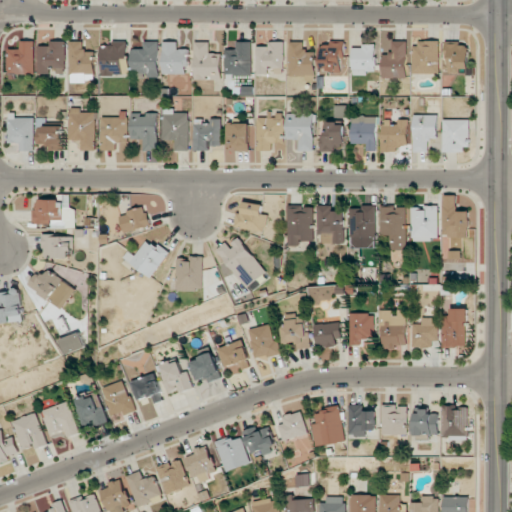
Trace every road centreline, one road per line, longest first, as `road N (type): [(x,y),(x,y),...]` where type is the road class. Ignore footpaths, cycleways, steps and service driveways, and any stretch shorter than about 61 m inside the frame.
road 1 (residential): [(2,251),(6,14),(511,14)]
road 2 (residential): [(0,495),(292,385),(498,378)]
road 3 (tertiary): [(497,511),(497,0)]
road 4 (residential): [(0,179),(498,184)]
